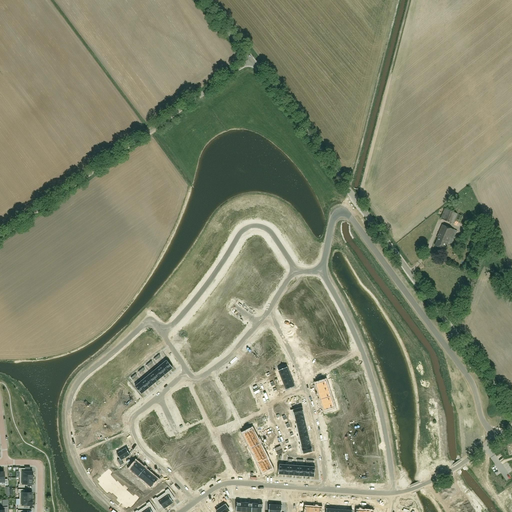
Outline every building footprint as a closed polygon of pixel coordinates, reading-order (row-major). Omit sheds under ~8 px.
[(253,201),(252,207),(255,208),(254,216),(255,216),(261,217),(263,206),(256,205),(257,201),(253,201)] [(263,206),(261,217),(268,218),(269,210),(272,210),(273,204),(270,204),(269,207),(263,206)] [(275,223),(279,228),(288,220),(278,208),(275,214),(280,218),(275,223)] [(453,224),(458,213),(445,208),(440,218),(453,224)] [(225,220),(221,226),(230,231),(234,226),(227,222),(229,219),(223,216),(222,218),(225,220)] [(285,234),(284,234),(286,238),(287,238),(288,238),(299,231),(292,222),(285,228),(287,231),(284,233),(285,234)] [(452,244),(457,231),(442,225),(437,237),(438,238),(435,246),(444,250),(447,242),(452,244)] [(215,229),(213,231),(219,235),(220,232),(227,237),(230,231),(221,226),(218,231),(215,229)] [(288,239),(287,240),(290,243),(291,243),(291,244),(295,242),(297,245),(304,239),(299,231),(288,238),(288,239)] [(211,240),(209,244),(219,251),(219,250),(220,251),(222,248),(221,247),(223,244),(219,242),(221,239),(213,233),(210,239),(211,240)] [(251,240),(248,245),(257,251),(261,246),(264,248),(265,245),(260,241),(258,244),(251,240)] [(301,248),(295,252),(300,258),(309,252),(306,248),(309,246),(305,241),(299,246),(301,248)] [(248,245),(245,250),(252,255),(250,257),(255,261),(257,258),(254,256),(257,251),(248,245)] [(205,252),(201,257),(210,263),(214,259),(213,258),(214,258),(207,253),(209,250),(203,247),(202,249),(205,252)] [(194,261),(192,263),(197,267),(199,264),(206,269),(210,263),(201,257),(197,263),(194,261)] [(240,257),(237,263),(246,268),(249,263),(252,265),(254,262),(249,259),(247,262),(240,257)] [(237,263),(233,268),(240,272),(239,275),(244,278),(246,276),(243,274),(246,268),(237,263)] [(191,271),(187,276),(196,282),(200,277),(194,272),(195,270),(190,266),(188,268),(191,271)] [(275,267),(272,272),(272,273),(280,277),(281,278),(284,272),(275,267)] [(272,273),(270,277),(277,281),(280,277),(272,273)] [(229,274),(225,279),(233,285),(237,280),(229,274)] [(180,279),(178,282),(183,286),(185,283),(192,288),(196,282),(187,276),(183,281),(180,279)] [(270,277),(267,281),(275,285),(277,281),(270,277)] [(225,279),(222,284),(230,290),(233,285),(225,279)] [(303,279),(303,287),(312,287),(312,290),(310,291),(312,294),(317,291),(315,288),(315,287),(315,279),(311,279),(308,279),(303,279)] [(267,281),(265,285),(272,290),(275,285),(267,281)] [(222,284),(219,288),(227,294),(230,290),(222,284)] [(265,285),(262,289),(270,294),(272,290),(265,285)] [(219,288),(216,292),(224,298),(227,294),(219,288)] [(262,289),(260,293),(267,298),(270,294),(262,289)] [(216,292),(212,297),(220,303),(224,298),(216,292)] [(260,293),(257,297),(265,302),(267,298),(260,293)] [(316,294),(310,298),(312,300),(315,298),(319,304),(328,299),(326,294),(325,294),(325,293),(318,297),(316,294)] [(257,297),(253,302),(262,307),(265,302),(257,297)] [(159,299),(156,302),(162,307),(157,312),(165,320),(170,314),(167,312),(170,308),(159,299)] [(322,310),(319,312),(320,315),(326,312),(324,309),(331,305),(328,299),(319,304),(322,310)] [(283,312),(285,317),(286,317),(295,312),(292,306),(295,304),(293,301),(288,304),(289,307),(283,311),(283,312)] [(295,312),(286,317),(289,323),(296,319),(298,322),(304,318),(302,315),(299,317),(295,312)] [(328,315),(322,318),(323,321),(324,320),(327,326),(339,320),(338,318),(339,318),(337,315),(336,314),(329,318),(328,315)] [(237,320),(233,325),(240,330),(244,326),(237,320)] [(339,320),(327,326),(330,332),(329,333),(331,336),(336,333),(335,330),(342,326),(342,325),(343,325),(341,322),(340,323),(339,320)] [(301,326),(293,330),(296,336),(306,331),(303,325),(306,323),(305,321),(299,323),(301,326)] [(233,325),(230,329),(237,334),(240,330),(233,325)] [(230,329),(227,332),(234,338),(237,334),(230,329)] [(306,331),(296,336),(300,342),(307,338),(308,341),(314,338),(313,336),(309,337),(306,331)] [(227,332),(223,337),(230,342),(234,338),(227,332)] [(143,341),(139,344),(143,349),(147,345),(147,346),(153,342),(146,334),(140,338),(143,341)] [(271,334),(260,340),(263,346),(262,346),(264,350),(270,347),(269,344),(274,340),(271,334)] [(310,346),(303,349),(306,356),(316,351),(313,345),(316,344),(315,341),(309,343),(310,346)] [(132,346),(128,350),(137,361),(141,357),(142,358),(145,354),(141,349),(137,352),(133,347),(132,346)] [(128,350),(123,354),(124,355),(128,360),(125,363),(130,368),(135,364),(133,362),(136,360),(136,361),(137,361),(128,350)] [(270,350),(265,353),(266,356),(269,354),(272,360),(282,355),(279,350),(272,353),(270,350)] [(306,356),(305,356),(308,361),(309,362),(316,359),(317,362),(323,359),(322,356),(318,358),(316,351),(306,356)] [(275,365),(272,367),(273,370),(279,367),(277,364),(285,361),(282,355),(272,360),(275,365)] [(250,357),(245,360),(251,369),(256,366),(258,369),(261,367),(258,362),(255,364),(250,357)] [(245,360),(240,364),(245,371),(242,372),(246,378),(248,376),(246,373),(251,369),(245,360)] [(348,360),(343,363),(345,369),(348,368),(349,373),(360,369),(359,366),(359,365),(358,362),(354,364),(354,363),(350,365),(348,360)] [(113,363),(110,365),(119,376),(127,370),(122,363),(119,365),(116,361),(113,363)] [(167,361),(163,364),(169,371),(173,368),(167,361)] [(163,364),(159,367),(165,374),(169,371),(163,364)] [(108,367),(105,369),(109,374),(106,376),(110,382),(118,375),(119,376),(110,365),(107,367),(108,367)] [(159,367),(155,370),(161,378),(165,374),(159,367)] [(287,367),(279,371),(281,375),(289,372),(287,367)] [(155,370),(151,374),(157,381),(161,378),(155,370)] [(289,372),(281,375),(282,380),(291,377),(289,372)] [(231,373),(220,378),(223,384),(231,379),(233,378),(231,373)] [(99,374),(93,378),(96,382),(95,383),(96,384),(94,386),(98,391),(101,389),(100,388),(106,383),(99,374)] [(151,374),(147,377),(153,384),(157,381),(151,374)] [(147,377),(143,380),(149,387),(153,384),(147,377)] [(291,377),(282,380),(284,385),(293,381),(291,377)] [(355,377),(349,378),(349,382),(353,380),(355,387),(365,384),(363,377),(356,380),(355,377)] [(231,379),(223,384),(225,388),(234,384),(233,383),(231,379)] [(143,380),(139,383),(145,391),(149,387),(143,380)] [(293,381),(284,385),(286,390),(295,386),(293,381)] [(326,381),(317,384),(318,389),(327,386),(326,381)] [(234,384),(225,388),(228,393),(238,387),(236,382),(233,383),(234,384)] [(139,383),(135,387),(141,394),(145,391),(139,383)] [(357,393),(354,395),(354,398),(361,396),(360,393),(367,390),(365,384),(355,387),(357,393)] [(82,397),(80,400),(86,402),(87,400),(88,400),(92,392),(89,390),(90,388),(85,386),(83,390),(82,390),(80,393),(81,394),(80,396),(82,397)] [(128,390),(123,394),(131,404),(133,403),(134,403),(136,401),(136,400),(132,394),(134,392),(130,386),(127,389),(128,390)] [(327,386),(318,389),(320,394),(329,391),(327,386)] [(238,387),(228,393),(230,397),(241,391),(240,391),(238,387)] [(188,389),(179,394),(181,399),(191,395),(188,389)] [(241,391),(230,397),(231,397),(233,401),(243,396),(241,391)] [(329,391),(320,394),(322,399),(331,396),(329,391)] [(117,397),(114,399),(118,404),(121,402),(126,408),(131,404),(123,394),(118,398),(117,397)] [(191,395),(181,399),(184,405),(193,401),(191,395)] [(243,396),(233,401),(235,406),(246,400),(243,396)] [(331,396),(322,399),(323,405),(332,402),(331,396)] [(362,399),(355,401),(356,404),(360,403),(361,409),(372,407),(370,400),(362,402),(362,399)] [(246,400),(235,406),(238,410),(248,405),(246,400)] [(193,401),(184,405),(186,410),(196,406),(193,401)] [(332,402),(323,405),(325,410),(334,407),(332,402)] [(75,409),(75,415),(76,415),(88,416),(89,416),(89,409),(91,409),(91,406),(84,405),(84,409),(79,408),(76,408),(76,409),(75,409)] [(248,405),(238,410),(240,416),(251,410),(248,405)] [(196,406),(186,410),(189,416),(198,411),(196,406)] [(303,407),(291,410),(292,416),(293,416),(303,413),(304,413),(303,407)] [(363,416),(359,417),(360,420),(366,418),(366,415),(374,413),(372,407),(361,409),(363,416)] [(198,411),(189,416),(192,421),(193,421),(195,420),(196,419),(198,418),(201,417),(198,411)] [(335,417),(327,418),(328,424),(339,422),(337,416),(341,415),(340,412),(334,413),(335,417)] [(106,413),(106,416),(107,416),(107,423),(120,423),(120,416),(117,416),(112,416),(112,413),(106,413)] [(75,418),(75,421),(76,421),(76,422),(78,422),(83,422),(83,425),(90,426),(90,422),(88,422),(88,416),(76,415),(76,418),(75,418)] [(148,416),(140,421),(143,426),(142,427),(151,421),(148,416)] [(372,419),(367,420),(367,423),(369,435),(378,433),(377,429),(376,426),(375,421),(372,422),(372,419)] [(151,421),(142,427),(144,432),(152,427),(150,423),(151,422),(151,421)] [(339,422),(328,424),(330,431),(338,429),(338,432),(345,430),(344,427),(340,428),(339,422)] [(107,423),(107,433),(114,433),(114,430),(119,430),(120,430),(120,429),(121,429),(121,423),(120,423),(107,423)] [(196,428),(199,434),(208,430),(205,424),(202,426),(200,427),(198,427),(196,428)] [(152,427),(144,432),(147,437),(155,432),(152,427)] [(84,433),(77,435),(78,442),(82,441),(83,442),(87,441),(86,440),(90,439),(89,433),(92,432),(91,428),(83,430),(84,433)] [(252,429),(244,433),(246,438),(255,434),(252,429)] [(208,430),(199,434),(201,439),(210,435),(208,430)] [(155,432),(147,437),(150,442),(158,437),(155,432)] [(255,434),(246,438),(249,443),(257,439),(255,434)] [(210,435),(201,439),(204,445),(213,441),(210,435)] [(158,437),(150,442),(153,447),(163,441),(161,442),(158,437)] [(257,439),(249,443),(251,448),(260,444),(257,439)] [(373,444),(371,444),(373,454),(378,453),(377,450),(380,449),(379,439),(372,441),(373,444)] [(163,441),(153,447),(155,446),(158,451),(166,446),(163,441)] [(213,441),(204,445),(207,451),(216,446),(213,441)] [(260,444),(251,448),(254,453),(262,448),(260,444)] [(166,446),(158,451),(161,456),(169,451),(166,446)] [(300,448),(300,449),(301,454),(313,452),(312,446),(311,446),(300,449),(300,448)] [(126,448),(117,454),(120,459),(118,460),(121,465),(124,464),(121,460),(131,455),(126,448)] [(262,448),(254,453),(256,458),(265,453),(262,448)] [(175,456),(170,461),(174,465),(182,458),(178,454),(180,452),(177,449),(173,454),(175,456)] [(265,453),(256,458),(259,462),(267,458),(265,453)] [(182,458),(174,465),(178,470),(183,465),(185,467),(190,463),(187,460),(186,462),(182,458)] [(259,462),(258,463),(261,468),(269,463),(267,458),(259,462)] [(218,460),(215,462),(221,471),(224,468),(218,460)] [(94,463),(88,467),(92,473),(97,469),(99,472),(103,469),(98,461),(97,461),(96,461),(93,463),(94,463)] [(137,462),(130,469),(135,473),(141,465),(137,462)] [(215,462),(212,464),(218,473),(221,471),(215,462)] [(269,463),(261,468),(263,473),(272,468),(269,463)] [(212,464),(209,466),(215,475),(218,473),(212,464)] [(338,464),(338,470),(341,470),(340,478),(347,479),(348,468),(341,468),(341,464),(338,464)] [(141,465),(135,473),(139,476),(145,469),(141,465)] [(348,468),(347,479),(354,479),(354,471),(358,472),(358,465),(355,465),(355,469),(348,468)] [(361,465),(361,472),(364,472),(363,480),(370,481),(371,470),(364,469),(365,466),(361,465)] [(209,466),(206,468),(211,477),(215,475),(209,466)] [(371,470),(370,481),(376,482),(376,481),(377,481),(377,473),(381,473),(381,467),(378,467),(377,470),(371,470)] [(19,468),(19,471),(20,472),(20,478),(32,478),(33,478),(33,472),(25,471),(25,468),(19,468)] [(145,469),(139,476),(143,480),(149,472),(145,469)] [(109,470),(99,480),(101,482),(99,484),(103,488),(113,479),(109,476),(112,473),(109,470)] [(195,474),(190,477),(193,481),(192,481),(194,484),(195,484),(197,487),(202,483),(198,477),(201,475),(197,470),(194,472),(195,474)] [(149,472),(143,480),(147,483),(153,476),(149,472)] [(153,476),(147,483),(151,487),(158,479),(153,476)] [(18,484),(18,487),(24,487),(24,484),(32,485),(32,478),(20,478),(20,484),(18,484)] [(113,479),(103,488),(108,492),(109,491),(112,493),(120,485),(117,482),(116,483),(113,479)] [(124,486),(116,496),(119,498),(117,500),(122,504),(130,494),(126,491),(127,489),(124,486)] [(18,489),(18,493),(19,493),(19,499),(32,500),(32,499),(32,493),(24,492),(24,489),(18,489)] [(166,492),(162,495),(169,506),(174,502),(172,500),(175,498),(169,489),(165,491),(166,492)] [(130,494),(122,504),(126,508),(128,506),(131,508),(139,498),(136,496),(134,498),(130,494)] [(156,497),(153,499),(160,509),(162,507),(164,509),(169,506),(162,495),(157,498),(156,497)] [(18,505),(18,508),(24,508),(24,505),(32,506),(32,500),(19,499),(19,505),(18,505)] [(147,505),(143,508),(145,511),(154,511),(156,511),(150,502),(146,504),(147,505)]
